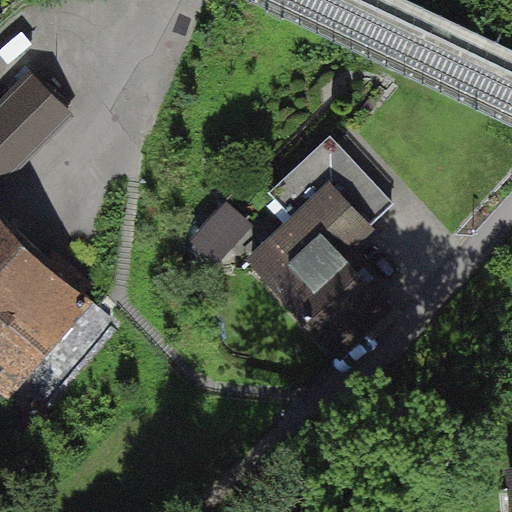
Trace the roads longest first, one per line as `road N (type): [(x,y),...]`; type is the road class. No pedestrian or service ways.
road 1 (residential): [(511,213),(336,402)]
road 2 (residential): [(173,0),(73,205)]
